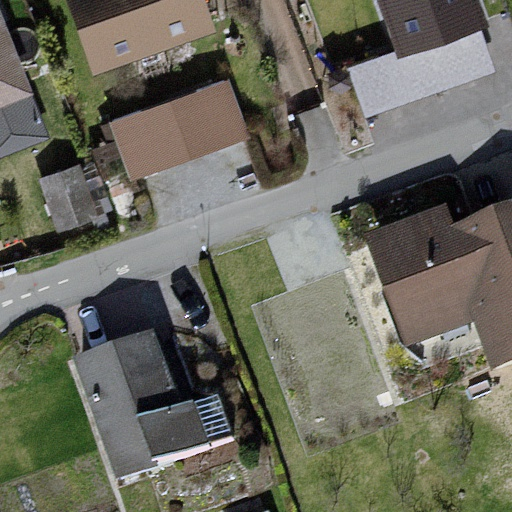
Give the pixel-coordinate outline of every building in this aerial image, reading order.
[(198,0),(63,0),(87,84),(212,36),(198,0)] [(480,26),(470,0),(376,0),(397,56),(480,26)] [(0,37),(0,110),(24,102),(0,37)] [(109,121),(130,180),(249,137),(228,79),(109,121)] [(81,155),(41,168),(58,220),(97,208),(81,155)] [(474,332),(488,385),(511,376),(511,223),(458,243),(452,217),(364,247),(407,360),(474,332)] [(153,349),(73,375),(120,495),(232,458),(211,407),(176,419),(153,349)]
